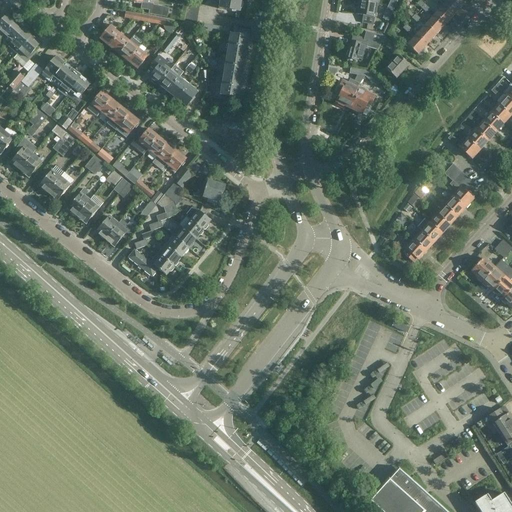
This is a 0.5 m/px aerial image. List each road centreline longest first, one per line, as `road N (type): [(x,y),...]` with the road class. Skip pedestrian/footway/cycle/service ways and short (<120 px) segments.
road 1 (residential): [(214,301),(183,314),(145,303),(0,185)]
road 2 (residential): [(310,173),(333,166),(376,130),(494,0)]
road 3 (secondary): [(179,406),(0,246)]
road 4 (residential): [(258,190),(75,44)]
road 5 (tertiary): [(206,431),(336,258)]
road 6 (tertiary): [(306,242),(179,406)]
road 7 (tertiary): [(291,0),(273,113),(284,184)]
road 8 (tertiary): [(310,173),(303,140),(325,0)]
road 9 (residential): [(424,308),(511,202)]
road 10 (secondary): [(295,511),(206,431)]
road 11 (residential): [(214,301),(258,190)]
